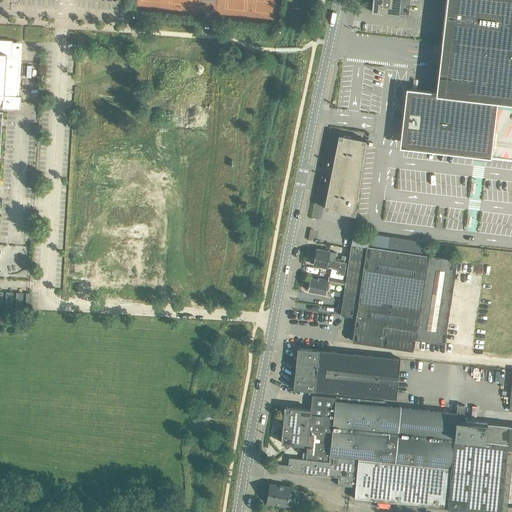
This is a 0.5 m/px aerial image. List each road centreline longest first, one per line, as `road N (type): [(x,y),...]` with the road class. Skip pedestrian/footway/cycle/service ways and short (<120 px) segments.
road 1 (unclassified): [(238,511),(337,0)]
road 2 (residential): [(46,292),(66,14),(0,11)]
